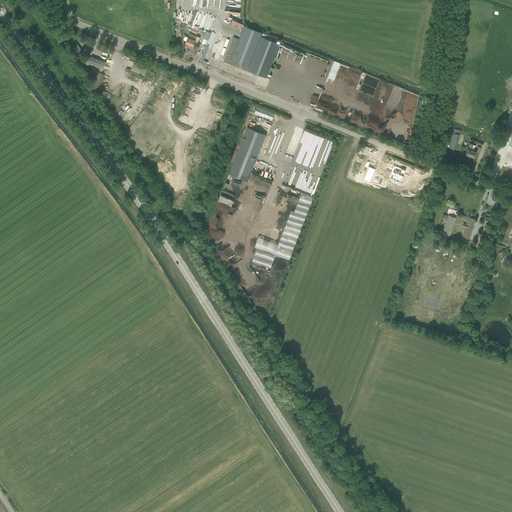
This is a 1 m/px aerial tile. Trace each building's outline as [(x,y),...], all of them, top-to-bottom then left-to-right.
[(180,0),(180,3),(183,3),(183,0),(190,0),(190,1),(188,1),(188,3),(191,3),(191,0),(192,0),(196,0),(194,11),(203,12),(203,14),(227,17),(229,0),(180,0)] [(233,37),(225,57),(223,61),(234,66),(235,65),(239,67),(240,63),(244,65),(242,69),(247,71),(247,70),(266,77),(268,73),(280,44),(261,36),(262,33),(244,26),(238,39),(233,37)] [(189,33),(187,38),(185,43),(193,46),(193,44),(194,42),(197,36),(189,33)] [(209,36),(206,45),(212,47),(215,38),(209,36)] [(72,47),(78,56),(83,53),(77,44),(72,47)] [(83,64),(102,71),(105,62),(87,55),(83,64)] [(130,62),(128,69),(142,74),(145,67),(130,62)] [(97,93),(98,92),(104,74),(97,72),(90,90),(97,93)] [(247,127),(245,132),(229,173),(247,181),(266,134),(247,127)] [(454,128),(453,131),(449,148),(456,149),(460,130),(454,128)] [(322,173),(333,141),(302,130),(292,160),(300,163),(299,164),(306,167),(322,173)] [(474,157),(476,153),(476,152),(471,151),(473,145),(470,144),(468,149),(467,149),(465,154),(474,157)] [(383,161),(380,169),(386,171),(390,173),(389,176),(397,180),(399,175),(403,177),(406,170),(393,165),(391,171),(387,169),(389,164),(383,161)] [(368,166),(363,180),(370,183),(375,169),(368,166)] [(295,168),(290,184),(287,183),(286,186),(293,189),(300,170),(295,168)] [(272,254),(288,260),(310,196),(298,192),(291,211),(288,210),(276,243),(256,236),(252,247),(253,247),(248,261),(268,268),(272,254)] [(273,201),(279,203),(282,195),(276,193),(273,201)] [(217,201),(229,206),(232,201),(219,196),(217,201)] [(468,239),(474,224),(475,219),(470,218),(470,216),(468,215),(467,217),(468,217),(466,224),(463,223),(462,227),(465,228),(462,236),(468,239)] [(449,216),(444,228),(450,230),(454,217),(449,216)] [(485,217),(483,222),(492,225),(494,220),(485,217)] [(504,250),(498,254),(500,259),(507,255),(504,250)]
